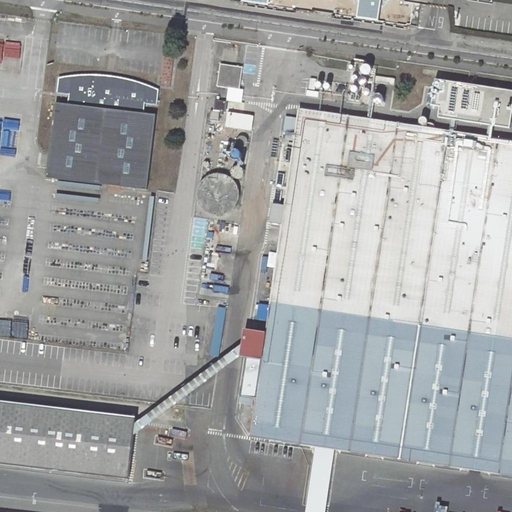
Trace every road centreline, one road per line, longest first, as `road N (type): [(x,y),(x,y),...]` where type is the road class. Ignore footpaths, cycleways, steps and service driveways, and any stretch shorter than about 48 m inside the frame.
road 1 (unclassified): [(118,0),(511,58)]
road 2 (unknown): [(115,507),(174,476),(222,433),(251,480),(284,511)]
road 3 (unknown): [(346,511),(413,483),(511,495)]
road 4 (unknown): [(115,507),(253,511)]
road 5 (unknown): [(24,199),(50,203),(36,311)]
